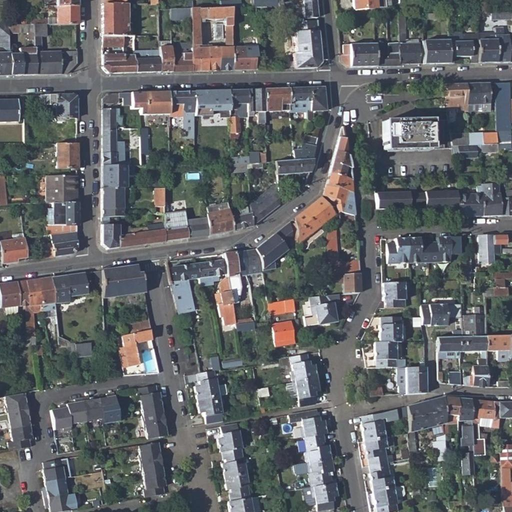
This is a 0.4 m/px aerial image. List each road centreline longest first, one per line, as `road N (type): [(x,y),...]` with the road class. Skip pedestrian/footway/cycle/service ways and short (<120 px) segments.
road 1 (residential): [(149,254),(249,238),(314,188),(332,79)]
road 2 (residential): [(367,228),(368,296),(334,363),(357,511)]
road 3 (residential): [(171,376),(36,398),(46,458),(25,462),(34,511)]
road 4 (residential): [(87,84),(332,79)]
road 5 (residential): [(332,79),(511,74)]
road 6 (residential): [(87,261),(87,84)]
road 7 (residential): [(367,228),(511,225)]
road 8 (residential): [(511,394),(434,390),(429,343)]
road 9 (residential): [(171,376),(149,254)]
